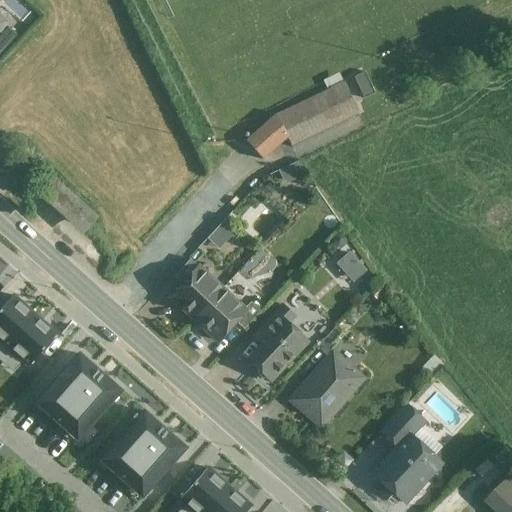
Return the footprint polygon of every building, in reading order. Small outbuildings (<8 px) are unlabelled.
[(3,25),(0,28),(0,53),(16,36),(3,25)] [(366,70),(354,75),(363,97),(375,92),(366,70)] [(332,87),(276,114),(287,138),(291,147),(358,115),(343,83),(341,83),(342,84),(333,88),(332,87)] [(276,114),(245,141),(262,160),(287,138),(276,114)] [(93,224),(43,177),(36,185),(85,232),(93,224)] [(253,226),(266,238),(283,219),(271,207),(253,226)] [(325,268),(347,291),(367,272),(346,249),(325,268)] [(190,260),(174,277),(182,285),(199,268),(190,260)] [(182,285),(170,299),(193,320),(222,289),(199,268),(182,285)] [(222,289),(193,320),(216,341),(234,321),(245,310),(244,309),(222,289)] [(250,303),(244,309),(245,310),(234,321),(243,330),(259,312),(250,303)] [(283,307),(258,333),(267,342),(284,323),(286,324),(293,316),(283,307)] [(267,342),(249,361),(257,369),(257,374),(262,379),(267,378),(269,380),(305,342),(286,324),(284,323),(267,342)] [(336,326),(316,348),(325,356),(345,334),(336,326)] [(332,356),(293,401),(320,425),(359,379),(332,356)] [(424,423),(405,406),(381,432),(398,448),(410,435),(411,436),(424,423)] [(398,448),(375,473),(393,490),(393,495),(399,501),(404,501),(440,463),(411,436),(410,435),(398,448)] [(511,511),(511,481),(509,479),(483,506),(489,511),(511,511)]
